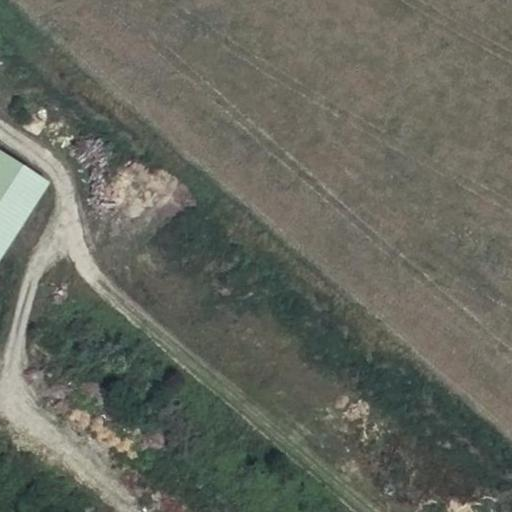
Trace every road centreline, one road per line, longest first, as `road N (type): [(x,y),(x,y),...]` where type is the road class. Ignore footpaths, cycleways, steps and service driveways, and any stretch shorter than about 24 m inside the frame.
road 1 (track): [(66,202),(74,246),(118,298),(360,511)]
road 2 (track): [(66,202),(32,270),(6,406),(128,511)]
